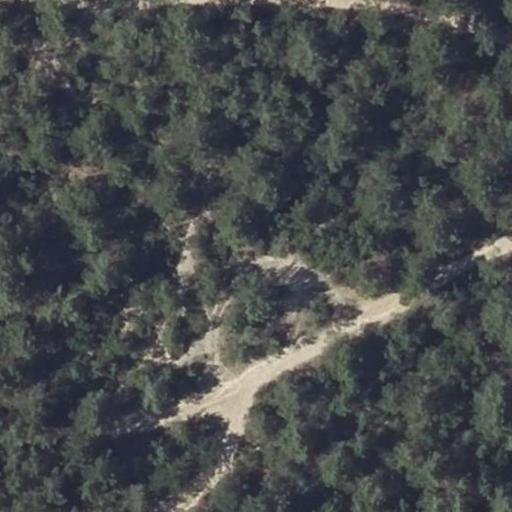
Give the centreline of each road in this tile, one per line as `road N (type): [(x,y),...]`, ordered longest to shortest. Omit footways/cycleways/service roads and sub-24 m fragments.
road 1 (track): [(511,241),(487,247),(223,400),(0,441)]
road 2 (track): [(314,0),(363,1),(511,47)]
road 3 (track): [(166,511),(233,447),(223,400)]
